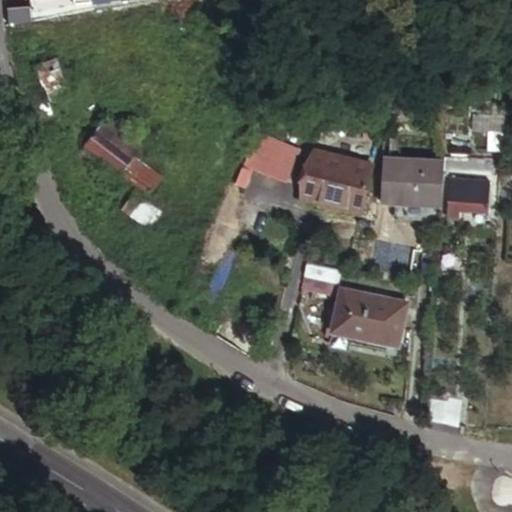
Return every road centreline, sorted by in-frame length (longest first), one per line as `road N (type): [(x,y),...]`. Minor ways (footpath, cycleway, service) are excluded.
road 1 (residential): [(511,459),(374,425),(276,384),(184,326),(59,217),(0,62)]
road 2 (unknown): [(276,384),(311,236)]
road 3 (tertiary): [(0,450),(108,511)]
